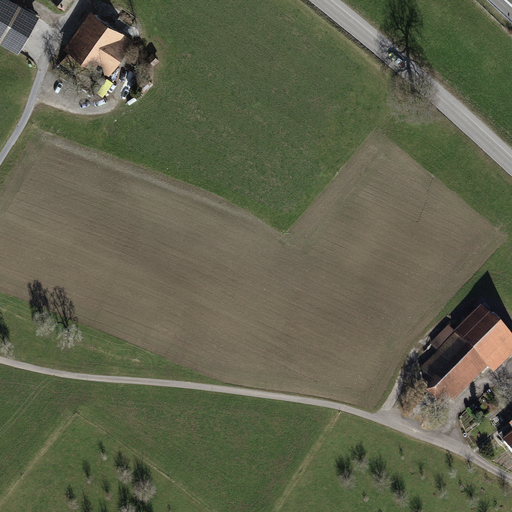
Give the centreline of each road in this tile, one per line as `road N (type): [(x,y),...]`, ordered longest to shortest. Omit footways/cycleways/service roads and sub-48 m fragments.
road 1 (unclassified): [(0,360),(106,384),(316,403),(460,453),(511,482)]
road 2 (secondary): [(319,0),(511,167)]
road 3 (unclassified): [(0,162),(83,0)]
